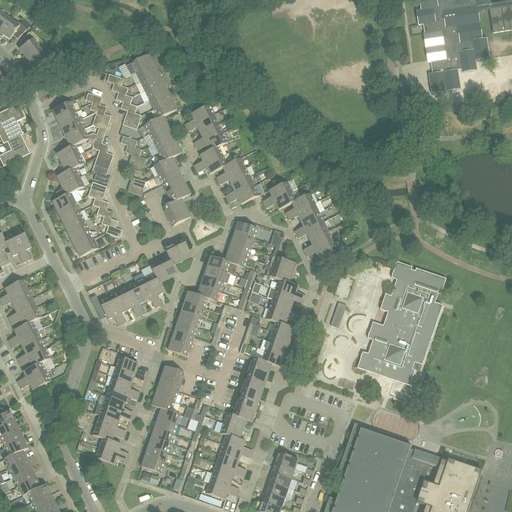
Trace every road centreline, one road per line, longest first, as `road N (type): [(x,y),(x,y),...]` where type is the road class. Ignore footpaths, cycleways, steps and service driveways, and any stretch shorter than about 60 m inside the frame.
road 1 (residential): [(139,254),(115,202),(114,117),(103,92),(85,86),(35,112)]
road 2 (residential): [(223,379),(108,334),(86,334)]
